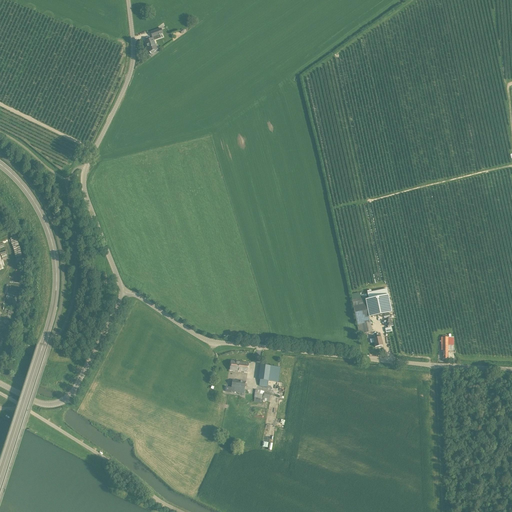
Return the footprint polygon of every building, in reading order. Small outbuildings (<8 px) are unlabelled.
[(151,33),(152,38),(153,37),(154,41),(161,38),(160,35),(163,34),(161,29),(151,33)] [(149,52),(151,55),(154,53),(154,52),(159,49),(156,45),(155,46),(153,39),(145,42),(149,53),(149,52)] [(7,286),(6,293),(7,293),(5,302),(16,304),(19,288),(7,286)] [(369,317),(391,313),(388,295),(368,299),(368,298),(361,299),(352,301),(357,325),(359,334),(372,332),(369,317)] [(379,347),(383,346),(381,337),(380,333),(376,334),(377,338),(373,339),(375,347),(376,347),(376,348),(379,347)] [(441,352),(443,352),(443,359),(448,359),(448,346),(454,345),(454,338),(441,338),(441,352)] [(248,372),(249,363),(231,361),(230,370),(248,372)] [(278,383),(280,368),(262,365),(259,386),(267,387),(268,381),(278,383)] [(233,380),(231,388),(226,387),(225,392),(231,393),(231,392),(244,393),(246,382),(233,380)] [(263,400),(269,401),(270,394),(264,393),(264,391),(256,389),(254,402),(263,403),(263,400)]
